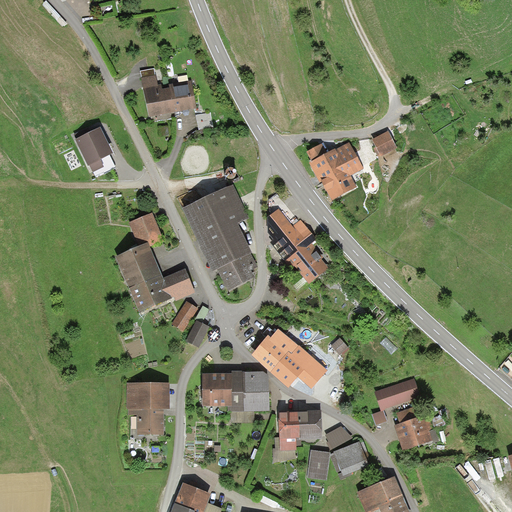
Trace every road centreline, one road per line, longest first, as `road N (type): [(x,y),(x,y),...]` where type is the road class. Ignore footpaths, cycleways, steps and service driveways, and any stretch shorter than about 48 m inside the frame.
road 1 (residential): [(54,0),(87,41),(226,324)]
road 2 (secondary): [(280,160),(387,286),(511,397)]
road 3 (residential): [(226,324),(241,351),(285,388),(367,434),(415,511)]
road 4 (track): [(272,147),(291,138),(364,133),(389,118),(392,93),(345,0)]
road 5 (residential): [(226,324),(184,379),(165,511)]
road 6 (residential): [(280,160),(262,186),(262,285),(226,324)]
road 7 (secondary): [(196,0),(280,160)]
road 8 (track): [(68,511),(0,380)]
